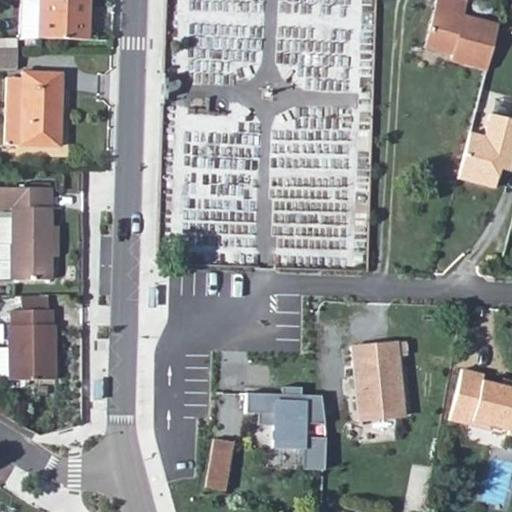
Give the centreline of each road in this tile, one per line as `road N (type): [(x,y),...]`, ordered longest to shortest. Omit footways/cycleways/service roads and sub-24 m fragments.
road 1 (residential): [(511,293),(130,289)]
road 2 (tertiary): [(137,0),(130,289)]
road 3 (tertiary): [(130,289),(126,471)]
road 4 (residential): [(0,438),(54,468),(126,471)]
